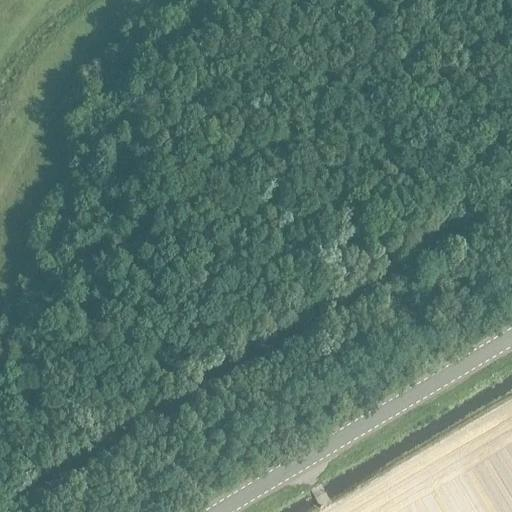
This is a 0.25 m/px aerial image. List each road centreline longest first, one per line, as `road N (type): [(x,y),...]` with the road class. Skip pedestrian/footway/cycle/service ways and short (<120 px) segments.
road 1 (track): [(21,511),(86,457),(511,208)]
road 2 (secondary): [(217,511),(511,335)]
